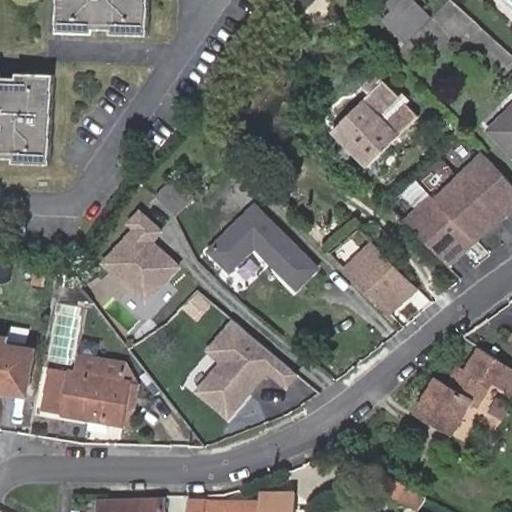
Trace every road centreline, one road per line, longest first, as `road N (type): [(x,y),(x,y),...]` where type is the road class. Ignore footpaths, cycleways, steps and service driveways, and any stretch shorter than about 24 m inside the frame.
road 1 (residential): [(511,268),(341,417),(217,471),(13,472),(0,483)]
road 2 (residential): [(0,194),(74,200),(214,0)]
